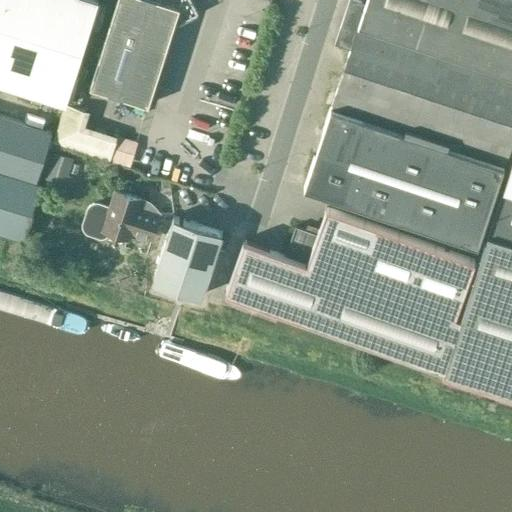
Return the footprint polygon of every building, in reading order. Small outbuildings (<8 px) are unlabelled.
[(0,0),(0,82),(65,102),(96,0),(0,0)] [(117,0),(90,90),(145,107),(170,28),(194,15),(186,0),(117,0)] [(511,0),(365,0),(365,3),(356,0),(348,0),(341,21),(511,76),(511,0)] [(503,164),(511,136),(511,76),(341,21),(334,43),(350,48),(330,107),(303,186),(477,244),(503,164)] [(82,108),(65,102),(53,138),(109,156),(114,138),(76,126),(82,108)] [(0,105),(0,168),(36,180),(53,122),(0,105)] [(71,158),(53,152),(44,182),(68,189),(72,177),(66,175),(71,158)] [(511,159),(503,188),(502,188),(479,257),(443,369),(442,372),(511,394),(511,159)] [(0,230),(21,237),(39,183),(0,170),(0,230)] [(114,189),(109,205),(98,202),(95,201),(92,202),(89,204),(86,207),(81,222),(82,226),(83,230),(86,233),(99,237),(103,237),(108,235),(109,231),(128,238),(130,231),(151,238),(159,213),(138,206),(141,198),(114,189)] [(479,257),(325,206),(317,231),(295,224),(285,254),(243,239),(226,291),(443,369),(479,257)] [(223,232),(172,215),(152,278),(203,294),(223,232)]
